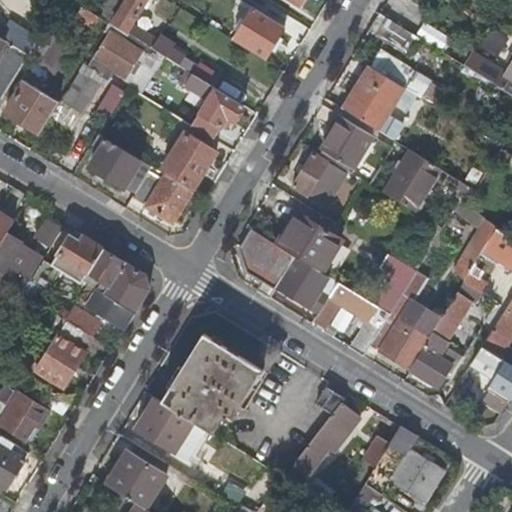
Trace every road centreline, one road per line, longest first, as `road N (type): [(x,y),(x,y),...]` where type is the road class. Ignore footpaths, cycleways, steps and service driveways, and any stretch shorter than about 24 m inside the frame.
road 1 (residential): [(492,454),(188,271)]
road 2 (residential): [(188,271),(357,0)]
road 3 (residential): [(188,271),(38,511)]
road 4 (residential): [(188,271),(0,152)]
